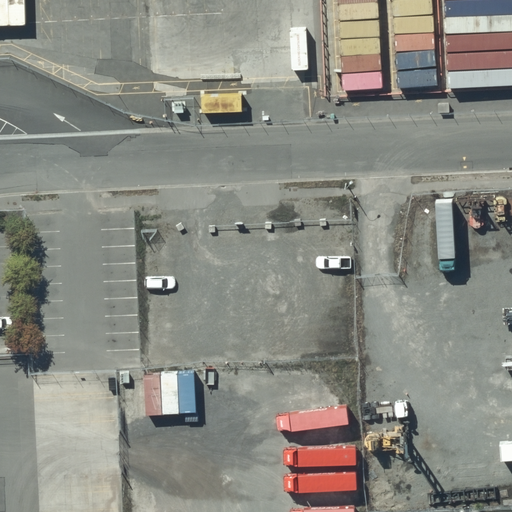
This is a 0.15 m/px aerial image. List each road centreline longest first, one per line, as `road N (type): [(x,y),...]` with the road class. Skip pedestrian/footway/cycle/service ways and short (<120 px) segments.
road 1 (unclassified): [(511,131),(0,151)]
road 2 (unknown): [(374,189),(383,352),(441,424),(511,450)]
